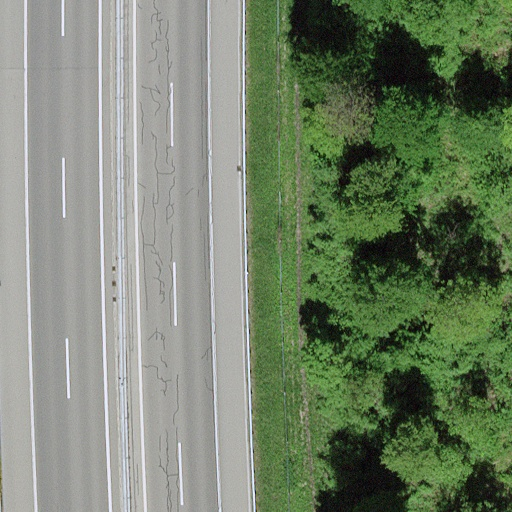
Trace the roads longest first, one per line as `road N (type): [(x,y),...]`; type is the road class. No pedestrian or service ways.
road 1 (motorway): [(187,511),(175,265),(175,0)]
road 2 (motorway): [(77,0),(86,511)]
